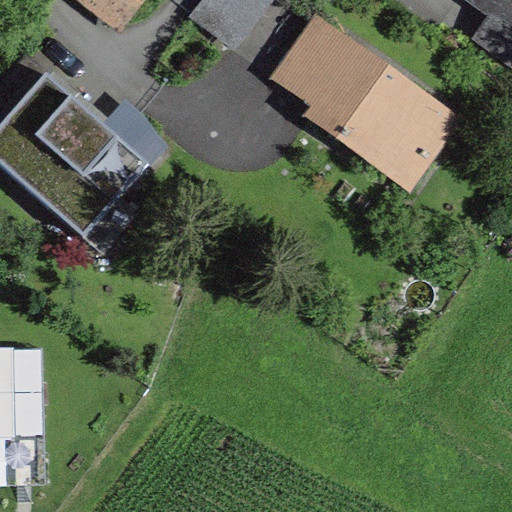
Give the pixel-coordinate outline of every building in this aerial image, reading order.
[(145,0),(78,0),(120,32),(145,0)] [(199,0),(188,15),(235,50),(272,0),(199,0)] [(511,67),(511,0),(464,0),(486,15),(470,38),(511,67)] [(463,116),(313,12),(268,76),(310,105),(301,117),(410,192),(463,116)] [(171,185),(56,73),(0,130),(0,176),(91,266),(171,185)]
